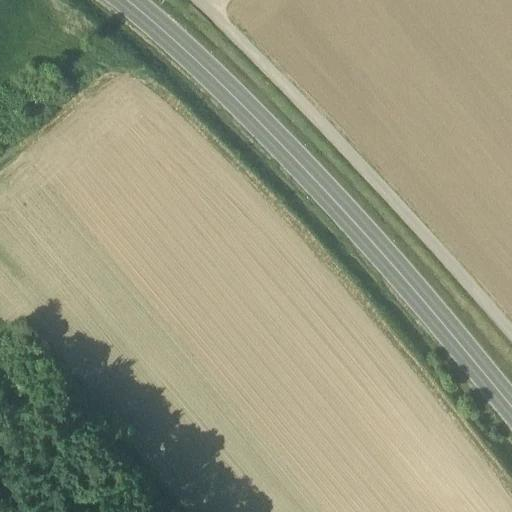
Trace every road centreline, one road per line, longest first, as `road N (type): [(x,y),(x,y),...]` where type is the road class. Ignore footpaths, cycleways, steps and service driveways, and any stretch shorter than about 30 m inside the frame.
road 1 (secondary): [(511,413),(317,188),(115,0)]
road 2 (track): [(511,328),(421,224),(197,0)]
road 3 (track): [(139,71),(0,181)]
